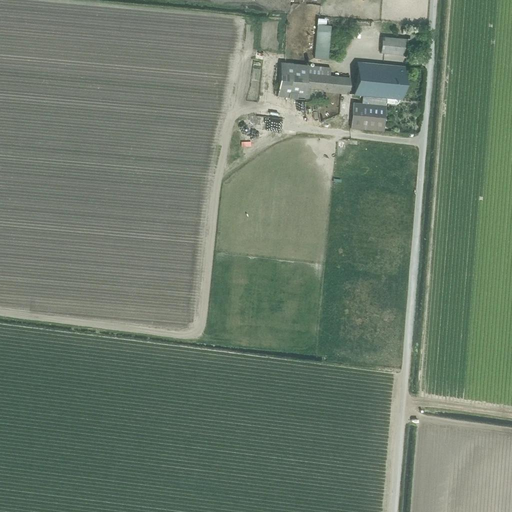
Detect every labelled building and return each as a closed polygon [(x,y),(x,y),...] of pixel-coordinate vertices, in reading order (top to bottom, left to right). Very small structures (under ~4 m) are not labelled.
[(330,55),(326,54),(328,32),(315,30),(312,58),(330,60),(330,55)] [(405,38),(404,43),(416,44),(417,33),(408,32),(408,39),(405,38)] [(380,36),(379,53),(403,55),(405,38),(380,36)] [(279,62),(276,96),(320,99),(321,92),(347,95),(349,77),(329,75),(329,67),(279,62)] [(352,102),(349,128),(382,131),(385,102),(395,103),(396,102),(397,101),(398,98),(400,99),(403,66),(356,62),(353,94),(361,95),(360,103),(352,102)]
